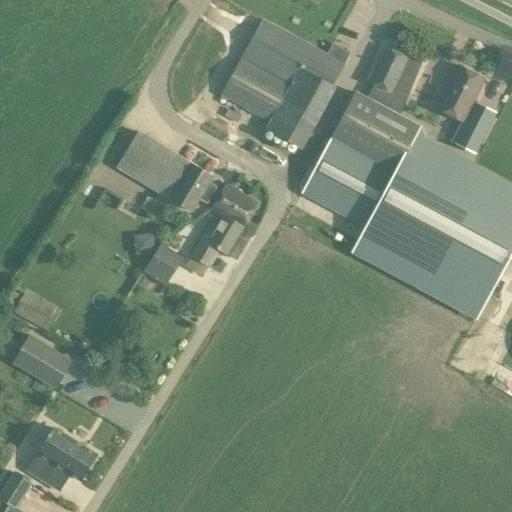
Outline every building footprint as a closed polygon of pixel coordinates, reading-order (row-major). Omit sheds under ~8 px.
[(349,53),(331,43),(325,54),(261,19),(239,58),(218,97),(267,123),(263,130),(301,150),(335,87),(332,86),(344,65),(343,64),(349,53)] [(356,94),(301,192),(366,228),(359,242),(354,251),(478,317),(511,252),(511,196),(411,143),(419,128),(398,117),(420,64),(383,48),(364,83),(372,86),(366,98),(356,94)] [(460,121),(450,142),(472,155),(494,113),(472,101),(484,79),(456,65),(434,109),(460,121)] [(206,187),(212,177),(172,153),(136,132),(114,168),(190,214),(198,201),(206,206),(214,192),(206,187)] [(226,255),(256,203),(224,184),(209,210),(222,217),(218,225),(210,220),(189,256),(208,267),(218,250),(226,255)] [(152,233),(131,234),(133,252),(153,250),(152,233)] [(183,258),(161,244),(143,271),(166,286),(183,258)] [(60,312),(25,293),(14,313),(48,333),(60,312)] [(181,315),(187,319),(191,312),(186,309),(181,315)] [(11,334),(0,327),(0,343),(4,346),(11,334)] [(16,357),(58,382),(71,361),(30,336),(16,357)] [(52,428),(26,472),(54,489),(64,472),(80,482),(96,455),(52,428)] [(22,511),(16,508),(31,483),(13,473),(0,493),(0,500),(9,506),(4,511),(22,511)]
